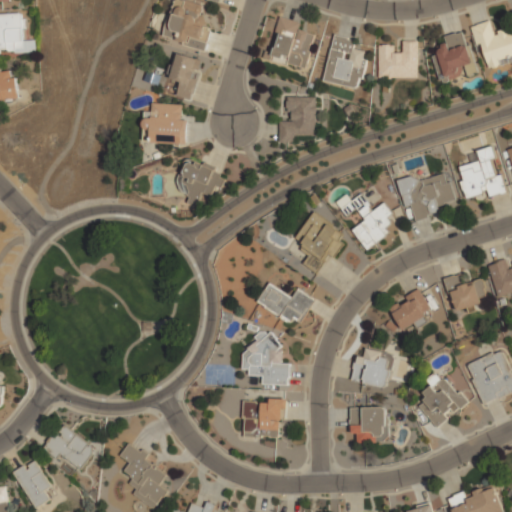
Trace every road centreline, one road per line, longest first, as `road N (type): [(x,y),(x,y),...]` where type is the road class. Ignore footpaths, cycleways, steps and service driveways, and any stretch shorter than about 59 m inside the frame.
road 1 (residential): [(183,239),(123,209),(73,217),(45,235),(24,263),(14,312),(21,345),(51,386),(86,403),(125,406),(185,376),(207,339),(212,310),(203,268),(183,239)]
road 2 (residential): [(162,394),(208,457),(235,474),(281,484),(405,477),(511,428)]
road 3 (residential): [(320,483),(321,369),(347,310),(409,258),(511,224)]
road 4 (residential): [(511,90),(352,141),(237,200),(183,239)]
road 5 (residential): [(196,255),(320,176),(511,111)]
road 6 (residential): [(255,0),(232,74),(234,123)]
road 7 (residential): [(330,0),(378,10),(453,0)]
